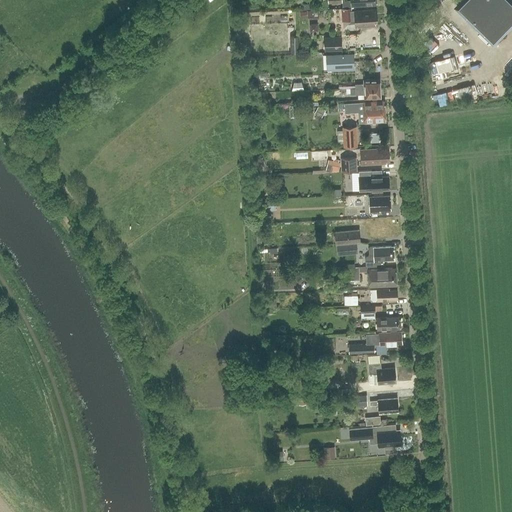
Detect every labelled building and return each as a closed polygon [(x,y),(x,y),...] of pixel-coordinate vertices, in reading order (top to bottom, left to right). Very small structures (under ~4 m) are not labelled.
[(511,0),(464,0),(459,6),(494,40),(511,20),(511,0)] [(356,26),(378,25),(376,9),(350,11),(351,20),(356,20),(356,26)] [(449,34),(437,35),(438,47),(450,46),(449,34)] [(342,50),(342,36),(325,37),(325,51),(342,50)] [(299,37),(291,37),(291,53),(299,53),(299,37)] [(354,52),(330,53),(331,67),(354,66),(354,52)] [(438,83),(464,77),(459,55),(433,60),(438,83)] [(356,89),(380,88),(380,79),(364,79),(364,84),(356,84),(356,88),(356,89)] [(301,82),(294,83),(292,90),(304,90),(301,82)] [(464,100),(480,95),(477,83),(460,88),(464,100)] [(380,88),(356,89),(356,88),(350,88),(350,95),(364,94),(365,98),(381,97),(380,88)] [(248,94),(248,104),(259,104),(258,94),(248,94)] [(364,112),(386,111),(385,101),(363,102),(364,111),(364,112)] [(348,111),(361,108),(359,102),(347,106),(348,111)] [(386,111),(364,112),(364,111),(358,111),(359,123),(365,122),(386,121),(386,111)] [(358,146),(357,126),(343,126),(344,146),(358,146)] [(387,163),(387,160),(390,160),(389,150),(386,150),(386,148),(361,150),(362,164),(387,163)] [(357,157),(341,158),(341,172),(357,171),(357,157)] [(360,170),(360,177),(360,190),(390,189),(389,176),(372,176),(372,170),(360,170)] [(260,176),(257,183),(262,186),(266,178),(260,176)] [(351,206),(369,205),(368,195),(351,196),(351,206)] [(379,209),(391,208),(390,196),(370,197),(371,211),(380,210),(379,209)] [(370,221),(371,237),(392,236),(391,220),(370,221)] [(361,242),(360,230),(335,231),(336,244),(361,242)] [(355,244),(347,244),(348,254),(356,253),(355,244)] [(384,266),(384,261),(384,259),(395,259),(394,246),(374,247),(369,247),(369,255),(365,258),(366,267),(370,267),(384,266)] [(359,271),(361,271),(370,271),(370,286),(397,285),(396,268),(370,269),(370,267),(366,267),(345,267),(347,287),(352,287),(351,281),(360,281),(359,271)] [(390,298),(398,298),(397,289),(390,289),(390,288),(371,289),(372,301),(390,300),(390,298)] [(345,305),(358,304),(358,295),(344,296),(345,305)] [(376,319),(375,305),(361,306),(362,319),(376,319)] [(378,329),(401,328),(401,316),(377,318),(378,329)] [(402,331),(380,332),(366,333),(366,344),(362,344),(362,343),(349,344),(349,354),(362,354),(362,353),(375,352),(375,345),(402,343),(402,331)] [(274,347),(266,347),(266,355),(274,355),(274,347)] [(368,363),(369,374),(370,384),(396,382),(395,367),(381,369),(381,362),(368,363)] [(264,365),(265,378),(290,377),(289,364),(264,365)] [(358,406),(368,405),(367,396),(357,397),(358,406)] [(380,412),(398,411),(397,398),(378,399),(378,400),(370,401),(370,405),(379,405),(380,412)] [(400,430),(377,432),(378,436),(373,437),(372,427),(350,429),(351,439),(370,438),(370,443),(378,443),(379,447),(385,446),(385,453),(395,452),(394,445),(401,445),(400,430)] [(335,458),(334,446),(325,447),(325,458),(335,458)]
